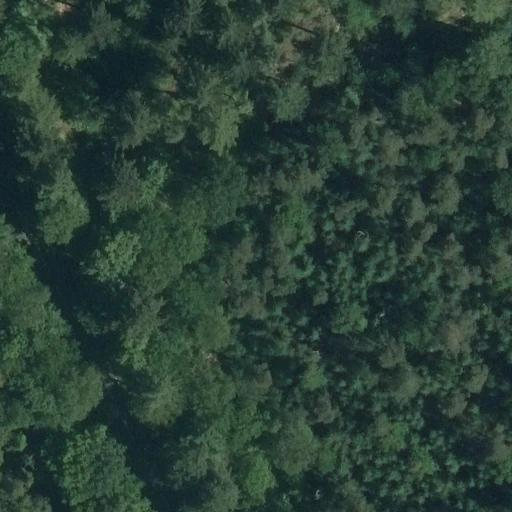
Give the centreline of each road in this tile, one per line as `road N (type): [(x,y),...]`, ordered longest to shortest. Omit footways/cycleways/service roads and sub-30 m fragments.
road 1 (track): [(246,511),(0,15)]
road 2 (primary): [(168,511),(0,179)]
road 3 (track): [(483,0),(166,155)]
